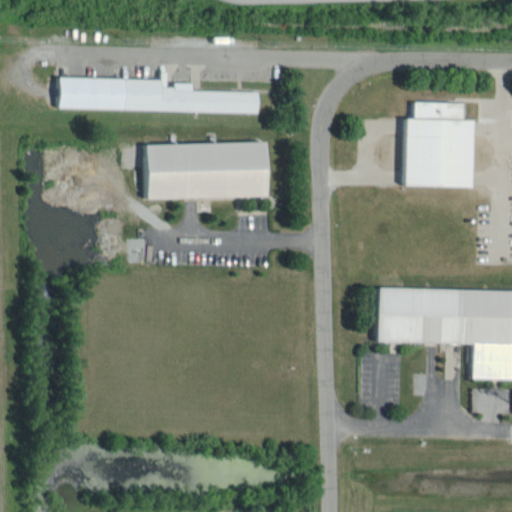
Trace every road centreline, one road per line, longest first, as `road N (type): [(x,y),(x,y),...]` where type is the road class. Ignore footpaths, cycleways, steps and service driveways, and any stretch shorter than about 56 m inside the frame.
road 1 (residential): [(511,62),(32,56)]
road 2 (residential): [(329,511),(319,145),(327,104),(367,62)]
